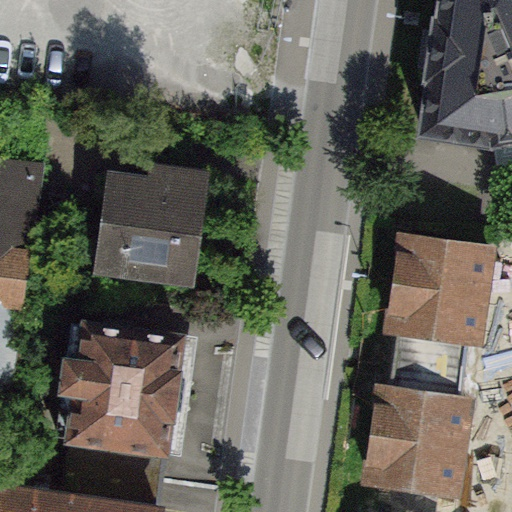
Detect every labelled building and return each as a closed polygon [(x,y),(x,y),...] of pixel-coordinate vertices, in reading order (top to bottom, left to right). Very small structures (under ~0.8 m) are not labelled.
[(511,0),(441,0),(422,132),(504,147),(511,143),(511,0)] [(50,136),(0,129),(0,434),(3,435),(50,136)] [(203,180),(83,164),(69,262),(189,279),(203,180)] [(490,250),(405,238),(392,330),(477,342),(490,250)] [(174,352),(62,332),(44,441),(156,460),(174,352)] [(466,400),(380,387),(366,479),(452,493),(466,400)] [(127,511),(0,491),(0,511),(127,511)]
